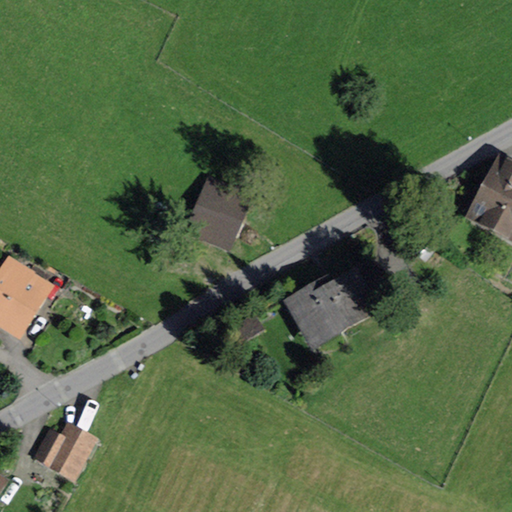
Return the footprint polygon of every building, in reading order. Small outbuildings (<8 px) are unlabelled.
[(511,174),(502,169),(477,215),(511,233),(511,174)] [(211,184),(190,229),(223,244),(244,199),(211,184)] [(0,318),(1,319),(5,314),(21,324),(41,291),(25,281),(29,274),(13,264),(0,284),(0,318)] [(327,285),(292,305),(314,343),(394,297),(386,283),(362,296),(353,280),(332,292),(327,285)] [(70,431),(63,443),(51,465),(72,476),(91,443),(70,431)] [(39,458),(51,465),(63,443),(50,436),(39,458)]
